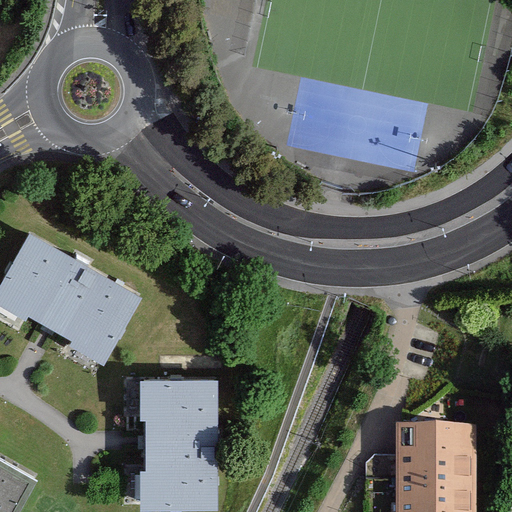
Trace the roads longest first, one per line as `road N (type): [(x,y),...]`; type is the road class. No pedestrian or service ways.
road 1 (secondary): [(511,169),(411,223),(309,224),(224,189),(165,138),(141,98)]
road 2 (secondary): [(96,143),(122,152),(213,230),(262,254),(334,268),(400,266)]
road 3 (residential): [(400,266),(403,336),(389,387),(327,511)]
road 4 (secondary): [(400,266),(511,219)]
